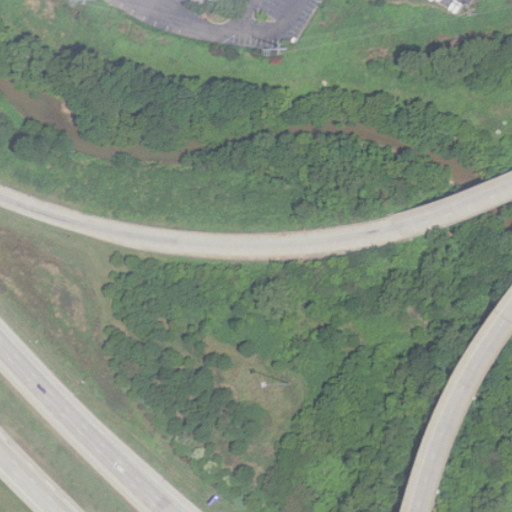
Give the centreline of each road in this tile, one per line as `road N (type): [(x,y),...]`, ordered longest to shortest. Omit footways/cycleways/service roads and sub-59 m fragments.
road 1 (motorway): [(511,190),(424,225),(327,243),(255,248),(138,238)]
road 2 (motorway): [(170,511),(28,374)]
road 3 (motorway): [(511,341),(431,511)]
road 4 (motorway): [(138,238),(0,197)]
